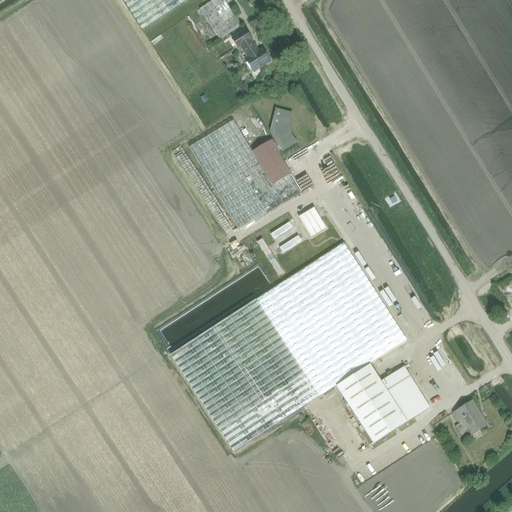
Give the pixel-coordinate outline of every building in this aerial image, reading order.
[(122,0),(142,30),(187,0),(122,0)] [(212,0),(199,9),(219,40),(241,25),(224,0),(212,0)] [(258,52),(250,41),(251,40),(245,30),(232,39),(238,49),(240,48),(248,59),(246,60),(254,72),(270,62),(262,49),(258,52)] [(249,106),(239,112),(242,117),(252,111),(249,106)] [(276,109),(270,131),(282,151),(283,151),(282,150),(296,142),(293,138),(291,136),(290,133),(289,131),(288,132),(287,126),(289,126),(289,124),(289,121),(290,118),(292,114),(276,110),(277,109),(276,109)] [(250,117),(244,120),(254,136),(260,133),(250,117)] [(234,121),(190,148),(239,230),(283,203),(302,192),(291,175),(273,186),(252,152),(234,121)] [(42,129),(8,151),(29,185),(42,183),(43,184),(47,209),(49,213),(48,207),(65,204),(75,197),(72,176),(66,177),(60,168),(72,161),(74,160),(71,156),(70,150),(72,150),(69,132),(62,133),(67,157),(58,143),(55,144),(53,131),(47,135),(43,136),(42,129)] [(271,141),(252,152),(273,186),(291,175),(271,141)] [(178,159),(73,222),(84,239),(188,177),(178,159)] [(362,206),(353,191),(332,203),(341,218),(362,206)] [(254,267),(306,241),(292,213),(240,238),(254,267)] [(343,242),(255,300),(318,397),(335,386),(352,375),(370,364),(407,339),(343,242)] [(205,274),(220,300),(237,291),(231,279),(229,280),(220,265),(205,274)] [(255,300),(171,355),(234,452),(318,397),(255,300)] [(352,375),(335,386),(374,445),(407,423),(380,381),(381,380),(370,364),(352,375)] [(404,365),(381,380),(408,422),(418,416),(431,407),(404,365)] [(51,373),(0,401),(0,410),(7,422),(35,407),(31,400),(36,397),(39,401),(50,396),(42,382),(53,376),(51,373)] [(487,425),(484,419),(472,401),(457,411),(453,414),(459,422),(463,420),(472,435),(487,425)] [(321,410),(311,417),(327,443),(338,435),(321,410)]
